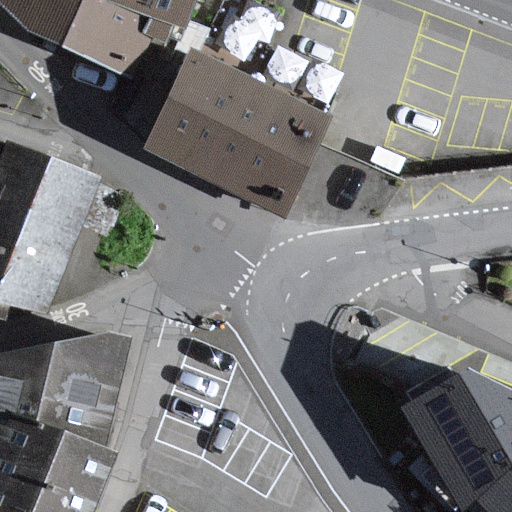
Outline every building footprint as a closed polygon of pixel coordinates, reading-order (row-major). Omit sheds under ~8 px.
[(170,37),(177,40),(183,28),(106,0),(0,0),(0,1),(29,30),(134,78),(152,36),(168,43),(170,37)] [(106,0),(183,28),(193,0),(106,0)] [(193,49),(146,153),(287,217),(320,144),(334,113),(193,49)] [(98,176),(1,147),(0,150),(0,293),(56,310),(82,220),(110,228),(120,195),(94,187),(98,176)] [(0,429),(5,432),(14,411),(66,433),(108,451),(136,341),(102,334),(0,355),(0,429)] [(477,498),(490,511),(511,511),(511,387),(470,366),(401,404),(463,511),(477,498)] [(0,511),(1,511),(93,511),(117,454),(108,451),(66,433),(14,411),(5,432),(0,429),(0,511)]
